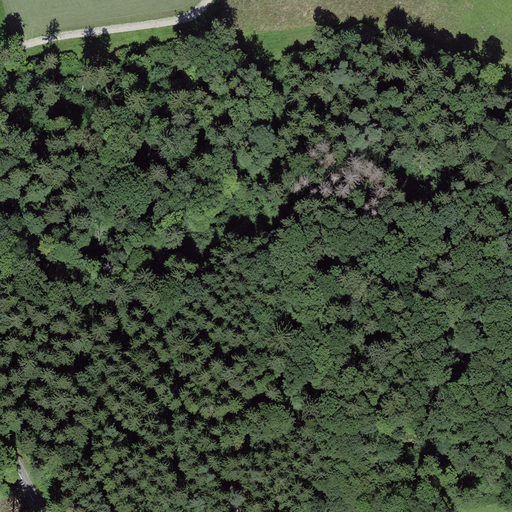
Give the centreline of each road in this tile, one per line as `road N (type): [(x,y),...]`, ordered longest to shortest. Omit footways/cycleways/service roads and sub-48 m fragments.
road 1 (track): [(0,242),(104,207),(200,200),(250,214),(277,338),(322,421),(511,328)]
road 2 (track): [(0,50),(213,15),(227,0)]
